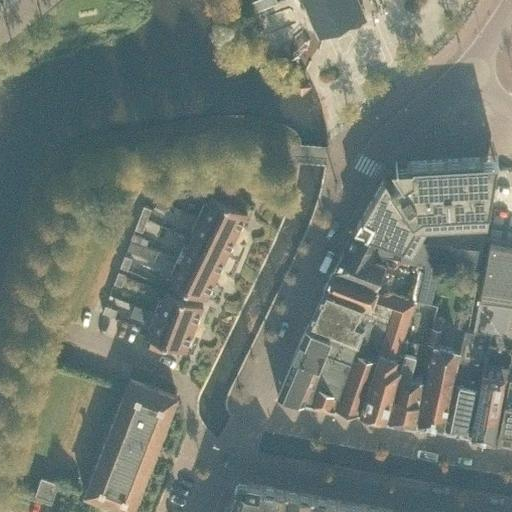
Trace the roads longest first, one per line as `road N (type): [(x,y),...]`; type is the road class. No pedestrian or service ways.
road 1 (tertiary): [(253,408),(375,151),(464,68)]
road 2 (residential): [(511,458),(253,408)]
road 3 (residential): [(223,461),(192,429),(189,395),(174,377),(67,333)]
road 4 (residential): [(223,461),(405,498)]
